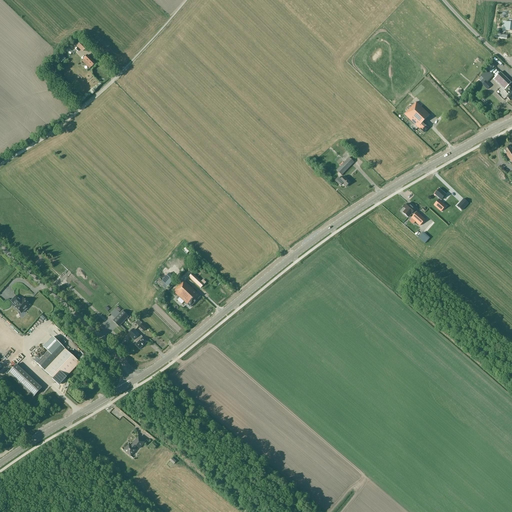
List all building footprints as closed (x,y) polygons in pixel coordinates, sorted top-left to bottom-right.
[(511,24),(504,23),(503,32),(511,33),(511,24)] [(77,46),(83,52),(87,48),(78,40),(75,43),(77,45),(77,46)] [(89,68),(91,67),(92,67),(95,63),(87,55),(83,59),(84,59),(82,61),(89,68)] [(494,80),(505,90),(505,91),(510,95),(508,97),(510,100),(511,97),(511,90),(510,89),(511,88),(510,86),(511,83),(501,73),(494,80)] [(481,84),(487,90),(491,86),(485,80),(481,84)] [(443,103),(449,95),(444,91),(438,99),(443,103)] [(416,102),(404,114),(423,133),(428,127),(423,122),(429,115),(416,102)] [(449,102),(439,114),(444,118),(445,116),(445,115),(453,105),(449,102)] [(502,149),(511,163),(511,150),(508,145),(502,149)] [(349,157),(336,170),(341,175),(354,162),(349,157)] [(340,180),(338,178),(335,181),(340,186),(342,184),(345,187),(350,182),(344,176),(340,180)] [(439,189),(434,194),(441,200),(446,194),(439,189)] [(468,203),(463,199),(457,206),(462,210),(468,203)] [(438,200),(433,205),(441,212),(446,206),(438,200)] [(415,210),(407,204),(404,207),(406,209),(403,213),(408,217),(411,214),(409,217),(419,226),(425,220),(416,212),(415,210)] [(187,269),(192,274),(198,267),(194,262),(191,265),(189,263),(185,267),(188,269),(187,269)] [(192,273),(189,277),(200,288),(204,284),(205,282),(203,280),(201,281),(192,273)] [(176,279),(172,276),(170,278),(167,275),(162,281),(168,286),(170,284),(171,285),(176,279)] [(180,284),(173,291),(190,307),(200,296),(184,281),(181,284),(180,284)] [(11,305),(10,306),(16,312),(18,309),(19,310),(22,307),(21,306),(23,303),(17,298),(15,300),(13,298),(14,298),(11,294),(5,300),(11,305)] [(24,308),(31,302),(29,299),(22,305),(24,308)] [(33,313),(42,304),(37,299),(28,308),(33,313)] [(3,303),(0,305),(0,307),(8,315),(10,317),(12,315),(7,310),(8,309),(3,303)] [(119,327),(124,332),(126,330),(120,325),(128,317),(122,311),(112,321),(118,327),(119,327)] [(135,323),(144,332),(147,328),(138,320),(135,323)] [(133,329),(128,334),(134,340),(137,343),(135,345),(139,349),(146,341),(142,337),(142,338),(139,335),(133,329)] [(57,342),(40,360),(37,357),(34,361),(37,363),(59,384),(80,363),(62,346),(66,342),(61,338),(58,342),(57,342)] [(16,365),(7,374),(33,398),(41,388),(16,365)] [(112,408),(109,410),(115,418),(119,414),(118,412),(116,414),(115,412),(116,412),(112,408)] [(134,448),(136,446),(139,449),(144,442),(138,437),(131,446),(128,444),(123,450),(130,456),(136,450),(134,448)]
